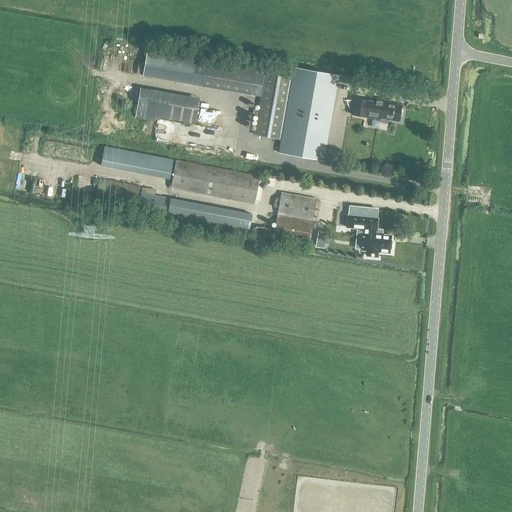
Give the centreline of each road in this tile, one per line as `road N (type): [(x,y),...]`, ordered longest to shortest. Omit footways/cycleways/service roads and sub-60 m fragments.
road 1 (unclassified): [(417,511),(456,53)]
road 2 (unknown): [(442,217),(283,186),(258,210),(169,196)]
